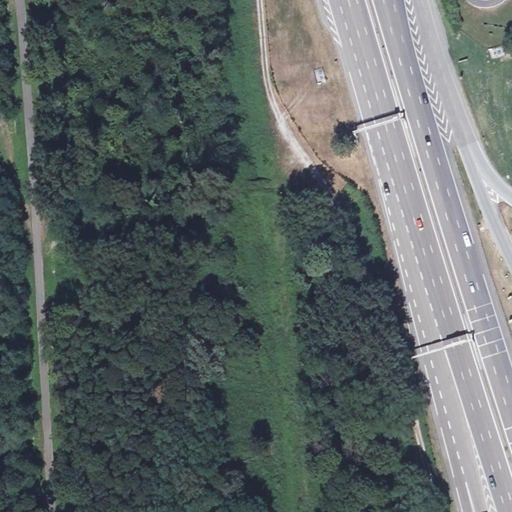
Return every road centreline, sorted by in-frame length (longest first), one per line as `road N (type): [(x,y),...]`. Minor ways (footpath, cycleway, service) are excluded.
road 1 (motorway): [(511,409),(388,0)]
road 2 (motorway): [(344,0),(442,346)]
road 3 (motorway): [(511,198),(465,148),(417,0)]
road 4 (motorway): [(442,346),(509,511)]
road 5 (motorway): [(442,346),(467,511)]
